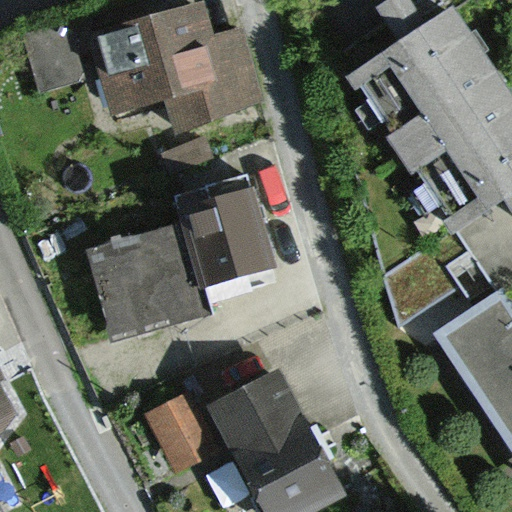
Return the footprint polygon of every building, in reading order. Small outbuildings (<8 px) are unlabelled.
[(178,143),(214,131),(269,101),(243,26),(217,35),(206,2),(89,42),(117,124),(166,107),(178,143)] [(345,77),(394,155),(494,93),(445,15),(345,77)] [(79,27),(37,42),(54,88),(96,73),(79,27)] [(394,155),(443,233),(511,190),(511,122),(494,93),(394,155)] [(183,236),(94,260),(117,344),(212,318),(206,297),(277,278),(249,176),(172,197),(183,236)] [(403,322),(464,301),(454,272),(394,292),(403,322)] [(511,323),(498,302),(437,344),(511,453),(511,323)] [(209,406),(260,511),(332,511),(352,503),(286,369),(209,406)] [(0,384),(0,440),(22,431),(0,384)] [(189,399),(145,422),(175,480),(219,458),(189,399)]
